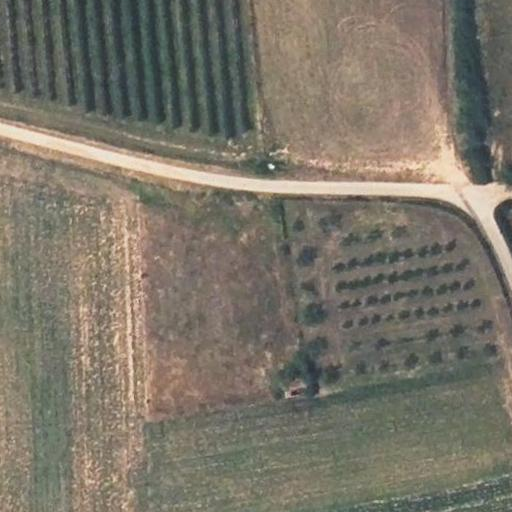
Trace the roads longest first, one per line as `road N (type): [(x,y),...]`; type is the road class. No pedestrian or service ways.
road 1 (unclassified): [(471,198),(214,182),(0,133)]
road 2 (track): [(450,0),(471,198),(511,193)]
